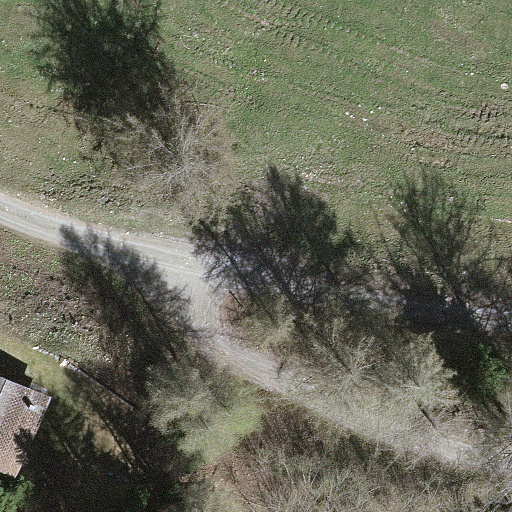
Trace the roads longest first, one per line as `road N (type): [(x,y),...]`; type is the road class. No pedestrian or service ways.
road 1 (track): [(209,274),(216,313),(278,389),(316,415),(366,427),(438,460),(511,469)]
road 2 (track): [(511,328),(209,274)]
road 3 (track): [(209,274),(134,259),(0,209)]
